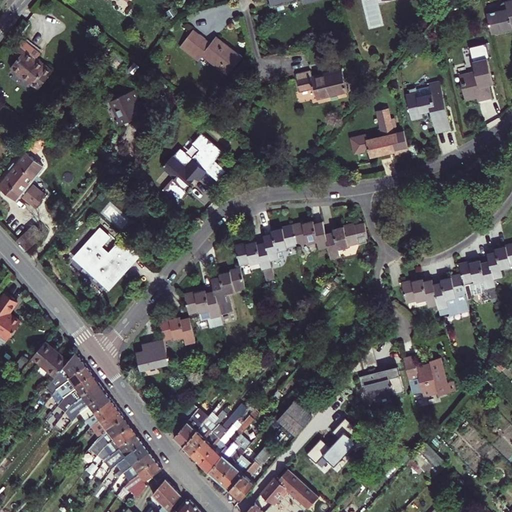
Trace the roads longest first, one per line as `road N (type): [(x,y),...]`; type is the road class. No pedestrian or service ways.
road 1 (residential): [(361,187),(252,198),(221,215),(100,357)]
road 2 (residential): [(511,198),(475,237),(418,262),(378,241),(361,187)]
road 3 (tertiary): [(219,511),(100,357)]
road 4 (residential): [(511,119),(440,164),(361,187)]
road 5 (tertiary): [(100,357),(0,240)]
